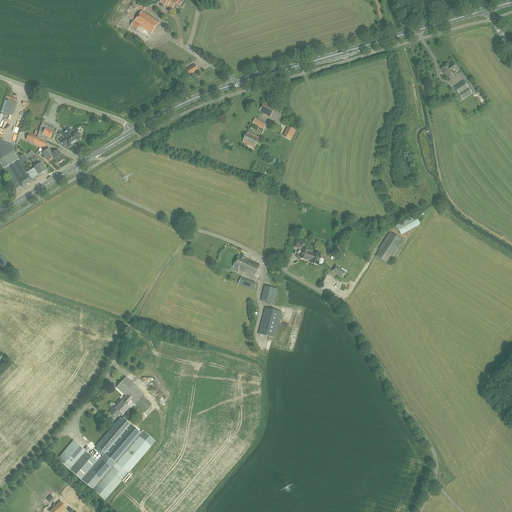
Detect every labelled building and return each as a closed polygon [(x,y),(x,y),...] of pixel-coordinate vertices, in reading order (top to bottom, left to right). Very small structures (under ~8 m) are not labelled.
[(180,5),(183,1),(180,0),(162,0),(161,3),(165,5),(166,5),(172,9),(176,3),(180,5)] [(144,11),(147,7),(147,5),(140,1),(137,6),(144,11)] [(130,27),(137,31),(140,26),(152,34),(159,22),(142,11),(132,26),(131,25),(130,27)] [(173,44),(170,48),(160,42),(157,48),(162,51),(163,50),(166,51),(165,54),(183,65),(189,54),(173,44)] [(448,64),(447,65),(441,69),(449,79),(454,75),(456,73),(455,72),(458,69),(453,62),(449,65),(448,64)] [(195,65),(185,71),(188,76),(198,70),(195,65)] [(455,87),(459,94),(463,99),(472,93),(464,81),(455,87)] [(14,108),(15,104),(6,102),(0,124),(0,125),(5,127),(7,120),(5,120),(8,110),(7,109),(8,106),(14,108)] [(265,102),(260,111),(271,117),(275,108),(265,102)] [(256,118),(253,124),(264,130),(267,124),(256,118)] [(21,120),(15,143),(18,144),(24,121),(21,120)] [(55,128),(42,122),(37,138),(46,142),(48,137),(50,138),(55,128)] [(296,131),(289,127),(284,137),(291,140),(296,131)] [(72,133),(69,129),(62,134),(65,138),(60,141),(64,147),(67,144),(69,148),(79,140),(77,137),(81,135),(77,129),(72,133)] [(260,138),(248,132),(247,133),(243,140),(244,140),(243,142),(254,148),(255,146),(256,146),(259,140),(259,139),(260,138)] [(44,148),(47,143),(29,134),(26,140),(44,148)] [(0,163),(6,173),(13,184),(18,181),(21,186),(31,180),(26,172),(20,162),(18,159),(13,151),(14,146),(0,141),(0,163)] [(276,160),(280,153),(269,147),(265,154),(276,160)] [(46,158),(48,161),(51,159),(50,156),(52,154),(51,152),(49,149),(42,153),(46,158)] [(52,151),(51,152),(52,154),(50,156),(51,159),(54,157),(57,164),(60,162),(60,163),(62,162),(62,161),(64,160),(58,150),(53,153),(52,151)] [(28,154),(30,158),(33,163),(34,162),(37,166),(34,167),(38,174),(39,175),(46,171),(44,167),(42,163),(41,163),(37,158),(36,159),(32,152),(28,154)] [(34,167),(26,172),(31,180),(33,179),(38,177),(36,175),(38,174),(34,167)] [(401,235),(421,224),(416,215),(396,226),(397,226),(396,227),(399,232),(400,232),(401,235)] [(404,241),(391,232),(387,236),(379,249),(380,249),(378,252),(378,253),(377,255),(376,255),(375,257),(388,265),(392,257),(393,258),(404,241)] [(312,259),(314,254),(309,252),(310,251),(303,249),(300,258),(307,260),(308,257),(312,259)] [(323,259),(321,258),(322,255),(314,253),(314,254),(312,259),(311,263),(318,265),(319,263),(321,264),(322,264),(323,263),(324,261),(324,260),(323,259)] [(255,276),(260,265),(246,258),(246,256),(242,254),(241,256),(239,255),(234,267),(239,269),(255,276)] [(336,266),(333,271),(343,278),(346,273),(336,266)] [(256,283),(241,277),(238,284),(254,290),(256,283)] [(235,286),(234,289),(226,286),(224,291),(243,297),(244,294),(246,289),(235,286)] [(273,304),(277,289),(264,286),(261,300),(273,304)] [(274,338),(281,311),(265,307),(258,334),(274,338)] [(126,377),(117,387),(126,396),(122,401),(127,406),(132,401),(135,404),(143,396),(144,395),(126,377)] [(151,404),(143,396),(135,404),(144,412),(151,404)] [(129,408),(127,406),(122,401),(115,408),(120,413),(122,415),(129,408)] [(120,413),(114,407),(109,413),(115,418),(120,413)] [(107,432),(95,447),(104,454),(105,455),(131,425),(129,423),(122,418),(121,419),(120,418),(107,432)] [(131,425),(105,455),(115,463),(140,433),(133,427),(131,425)] [(140,433),(141,433),(115,463),(127,474),(155,441),(142,430),(140,433)] [(70,470),(86,451),(84,450),(74,441),(58,460),(70,470)] [(86,451),(70,470),(81,480),(85,476),(97,461),(89,454),(86,451)] [(85,476),(81,480),(93,489),(115,463),(105,455),(104,454),(97,461),(85,476)] [(127,474),(115,463),(93,489),(105,500),(127,474)] [(50,511),(61,511),(67,508),(61,502),(50,511)]
